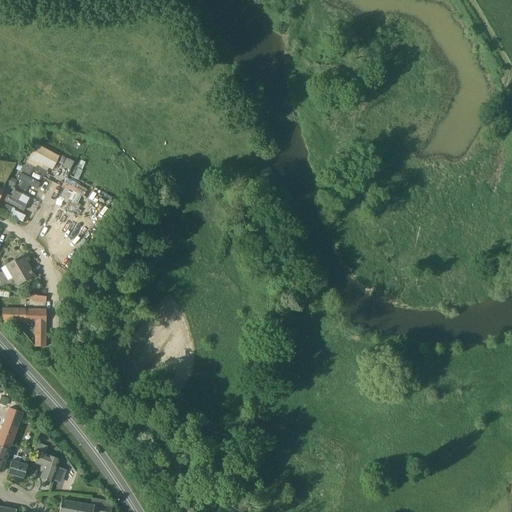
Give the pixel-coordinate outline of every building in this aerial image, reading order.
[(62,160),(35,149),(29,163),(57,174),(62,160)] [(23,166),(32,170),(34,167),(25,162),(23,166)] [(32,170),(23,166),(21,169),(30,174),(32,170)] [(10,177),(6,185),(14,188),(17,181),(10,177)] [(41,184),(27,178),(24,186),(38,192),(41,184)] [(66,178),(62,186),(84,196),(88,188),(66,178)] [(35,201),(16,192),(11,201),(30,210),(35,201)] [(12,207),(3,203),(1,208),(10,212),(12,207)] [(25,216),(14,211),(11,216),(23,221),(25,216)] [(23,257),(7,267),(18,286),(35,276),(30,269),(28,270),(22,258),(24,257),(23,257)] [(46,297),(22,294),(21,298),(34,299),(34,302),(46,303),(46,297)] [(46,310),(3,308),(2,320),(36,321),(35,347),(46,347),(46,323),(46,310)] [(0,399),(0,404),(7,406),(9,399),(1,396),(0,399)] [(23,413),(9,408),(0,433),(0,471),(2,472),(23,413)] [(45,454),(48,446),(37,443),(35,451),(40,452),(36,463),(45,466),(40,478),(53,483),(53,481),(62,484),(66,470),(58,467),(61,460),(45,454)] [(23,457),(22,456),(20,463),(12,460),(8,474),(24,479),(28,466),(27,465),(29,458),(23,457)] [(108,501),(91,498),(91,504),(62,500),(59,511),(110,511),(112,508),(108,501)]
